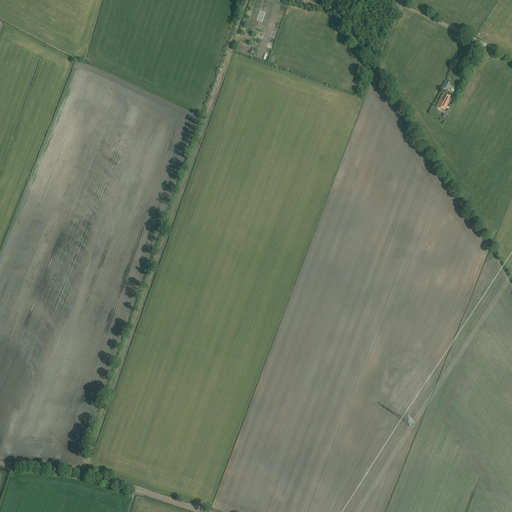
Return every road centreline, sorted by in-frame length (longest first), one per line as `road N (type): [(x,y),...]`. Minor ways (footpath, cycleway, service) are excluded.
road 1 (track): [(80,470),(243,0)]
road 2 (track): [(0,460),(80,470),(210,511)]
road 3 (track): [(511,57),(391,0)]
